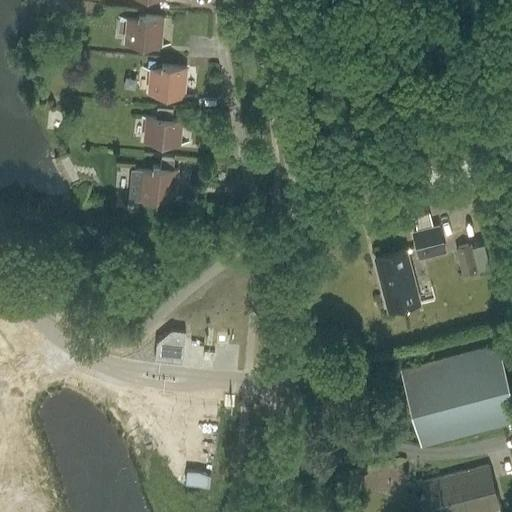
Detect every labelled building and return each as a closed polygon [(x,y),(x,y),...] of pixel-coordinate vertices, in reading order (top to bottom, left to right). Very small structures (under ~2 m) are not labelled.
[(128,19),(126,43),(161,46),(164,17),(140,15),(139,20),(128,19)] [(152,69),(149,93),(185,96),(187,68),(163,65),(162,70),(152,69)] [(157,108),(156,118),(147,117),(145,141),(180,144),(182,120),(172,119),(173,109),(157,108)] [(431,185),(478,173),(471,147),(424,159),(431,185)] [(133,170),(130,198),(157,201),(157,196),(175,198),(178,169),(176,169),(177,159),(165,157),(164,168),(154,167),(153,172),(133,170)] [(237,207),(220,206),(218,223),(235,225),(237,207)] [(424,259),(452,252),(444,223),(417,230),(424,259)] [(456,248),(464,276),(478,272),(470,244),(456,248)] [(392,314),(422,306),(407,250),(377,257),(392,314)] [(197,310),(197,323),(210,324),(210,318),(230,319),(231,297),(216,296),(197,310)] [(423,448),(511,424),(511,389),(500,346),(403,373),(423,448)] [(427,511),(486,511),(501,508),(489,467),(426,484),(429,497),(424,498),(427,511)]
